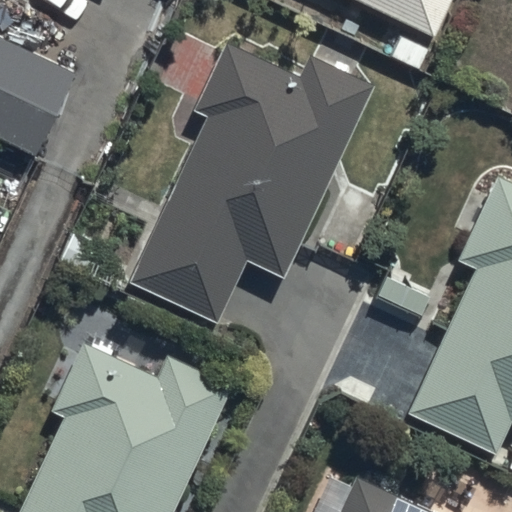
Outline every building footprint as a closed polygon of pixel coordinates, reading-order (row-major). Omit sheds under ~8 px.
[(383,0),(436,25),(448,0),(383,0)] [(0,27),(0,124),(38,144),(77,68),(0,27)] [(204,98),(128,267),(217,306),(244,246),(285,264),(371,72),(311,45),(301,66),(227,33),(199,95),(204,98)] [(476,255),(409,398),(497,440),(511,409),(511,169),(498,163),(458,247),(476,255)] [(15,511),(170,511),(232,380),(164,348),(157,365),(87,332),(56,398),(67,403),(15,511)] [(453,511),(358,465),(334,511),(453,511)]
